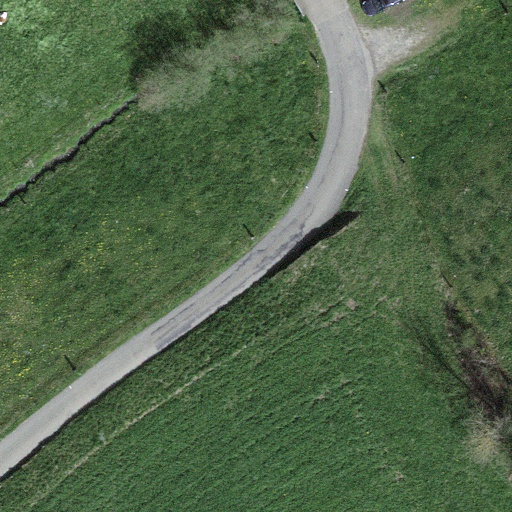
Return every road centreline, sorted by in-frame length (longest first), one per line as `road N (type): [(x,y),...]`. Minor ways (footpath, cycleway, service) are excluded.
road 1 (unclassified): [(320,0),(348,91),(338,163),(322,194),(217,293),(0,460)]
road 2 (track): [(344,58),(469,0)]
